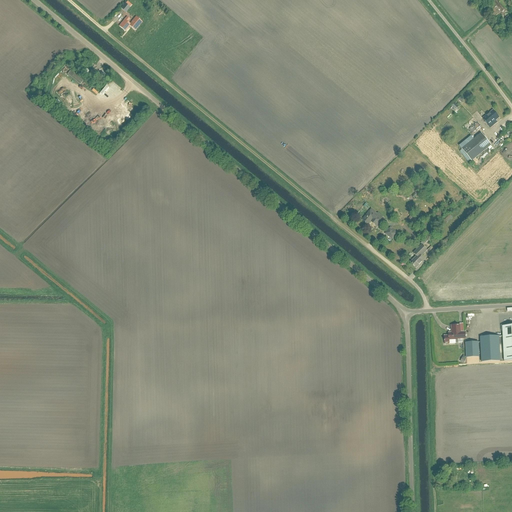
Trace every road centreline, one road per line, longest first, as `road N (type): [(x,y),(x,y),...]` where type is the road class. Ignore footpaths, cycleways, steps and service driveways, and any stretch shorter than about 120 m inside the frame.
road 1 (unclassified): [(404,314),(33,0)]
road 2 (track): [(369,247),(68,0)]
road 3 (unclassified): [(412,511),(404,314)]
road 4 (unclassified): [(511,107),(428,0)]
